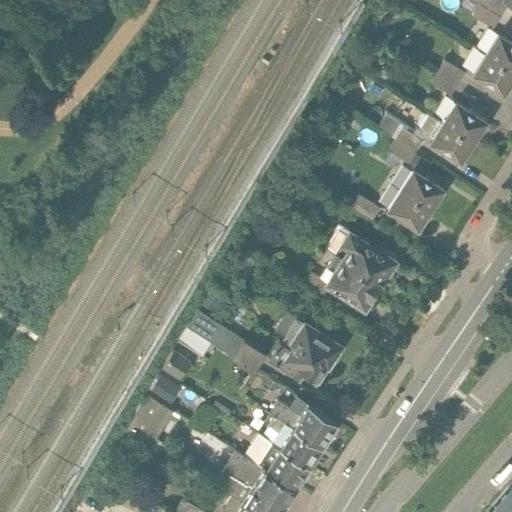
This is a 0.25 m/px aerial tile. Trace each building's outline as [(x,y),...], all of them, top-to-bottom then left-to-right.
[(481,4),(479,2),(471,14),(492,27),(500,15),(481,4)] [(483,52),(511,70),(511,42),(496,32),(483,52)] [(502,93),(511,77),(511,70),(483,52),(470,72),(502,93)] [(436,69),(457,83),(464,71),(443,58),(436,69)] [(450,94),(457,83),(436,69),(429,81),(450,94)] [(440,120),(473,140),(485,120),(453,99),(440,120)] [(460,160),(473,140),(440,120),(425,110),(413,129),(386,112),(377,125),(394,136),(416,150),(422,138),(421,138),(422,136),(460,160)] [(394,136),(387,148),(407,161),(416,150),(394,136)] [(397,187),(430,207),(443,187),(410,167),(397,187)] [(417,228),(430,207),(397,187),(384,207),(417,228)] [(350,204),(371,218),(379,206),(358,192),(350,204)] [(324,244),(333,250),(318,275),(309,269),(302,281),(347,310),(355,299),(363,305),(371,293),(374,293),(379,284),(378,281),(379,279),(393,258),(345,227),(338,222),(324,244)] [(253,368),(264,350),(242,336),(241,337),(196,308),(185,326),(204,338),(253,368)] [(298,375),(302,368),(315,376),(325,360),(326,361),(334,350),(335,350),(337,350),(338,349),(339,348),(340,346),(340,344),(340,342),(339,340),(338,339),(336,338),(334,337),(333,337),(331,338),(317,330),(319,326),(303,316),(300,319),(285,309),(273,328),(282,333),(266,354),(298,375)] [(195,352),(204,338),(185,326),(177,340),(195,352)] [(162,368),(179,379),(191,359),(174,349),(162,368)] [(150,387),(170,400),(182,382),(161,369),(150,387)] [(173,409),(147,394),(126,428),(152,444),(173,409)] [(271,410),(274,412),(322,442),(335,421),(296,395),(289,406),(279,399),(271,410)] [(308,463),(322,442),(274,412),(267,423),(277,430),(271,440),(308,463)] [(294,485),(308,463),(271,440),(263,452),(251,444),(244,454),(294,485)] [(235,448),(219,473),(214,482),(230,493),(261,511),(276,511),(294,485),(244,454),(235,448)] [(87,490),(109,502),(116,488),(94,477),(87,490)] [(511,487),(503,498),(511,505),(511,487)] [(261,511),(230,493),(221,507),(227,511),(261,511)] [(172,511),(206,511),(181,497),(172,511)] [(490,511),(511,511),(511,505),(503,498),(490,511)]
